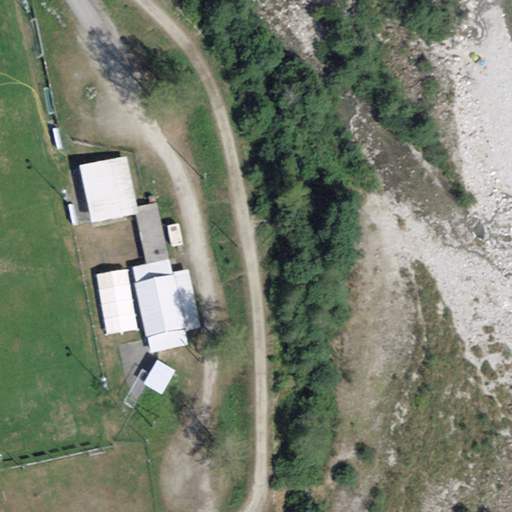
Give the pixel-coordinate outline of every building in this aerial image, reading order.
[(126,157),(79,165),(90,223),(135,215),(137,214),(135,208),(126,157)] [(156,203),(135,208),(137,214),(135,215),(146,264),(168,260),(156,203)] [(146,264),(132,267),(135,283),(133,284),(144,338),(147,337),(151,354),(188,346),(185,332),(173,276),(172,276),(171,273),(168,260),(146,264)] [(128,269),(96,275),(106,335),(138,330),(128,269)] [(187,270),(171,273),(172,276),(173,276),(185,332),(199,328),(187,270)]
